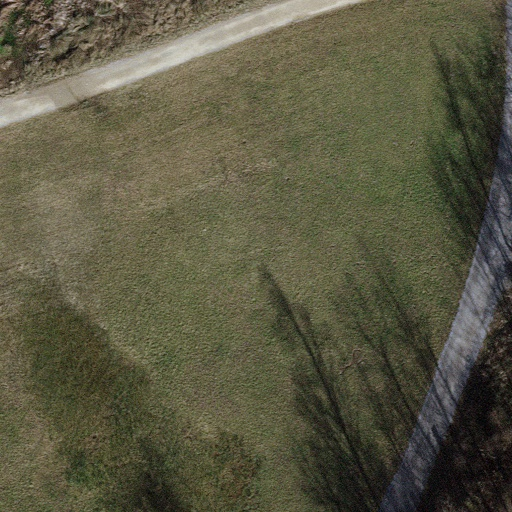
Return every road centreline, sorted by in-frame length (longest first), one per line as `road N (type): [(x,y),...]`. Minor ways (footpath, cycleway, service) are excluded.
road 1 (track): [(0,117),(318,0)]
road 2 (track): [(511,207),(401,511)]
